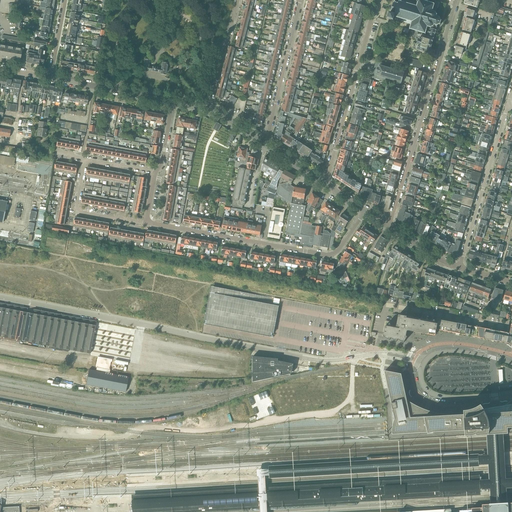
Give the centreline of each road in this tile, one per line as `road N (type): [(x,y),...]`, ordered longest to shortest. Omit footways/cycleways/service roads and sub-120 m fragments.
road 1 (unclassified): [(0,297),(317,360),(375,353)]
road 2 (residential): [(365,210),(327,255),(146,223)]
road 3 (residential): [(456,0),(388,226)]
road 4 (residential): [(379,0),(323,183)]
road 5 (residential): [(459,267),(507,106)]
road 6 (residential): [(263,142),(299,0)]
road 7 (residential): [(172,100),(49,78)]
